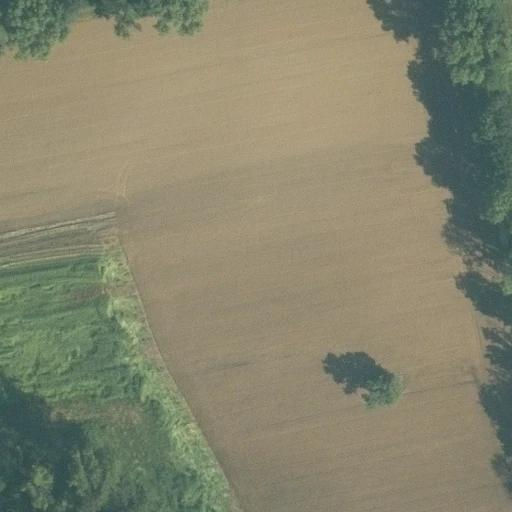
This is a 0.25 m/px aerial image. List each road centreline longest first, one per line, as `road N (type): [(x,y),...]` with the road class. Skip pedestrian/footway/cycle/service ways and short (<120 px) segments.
road 1 (track): [(511,281),(461,0)]
road 2 (track): [(137,0),(0,27)]
